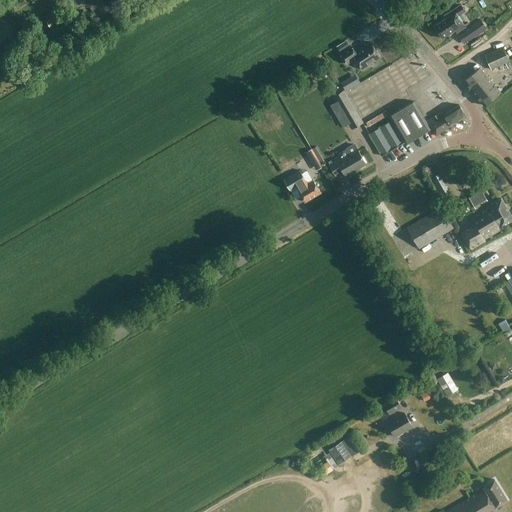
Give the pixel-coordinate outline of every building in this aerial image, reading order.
[(458,16),(465,11),(461,5),(443,16),(445,19),(434,26),(442,38),(455,30),(456,33),(465,27),(458,16)] [(52,31),(64,23),(58,14),(46,21),(52,31)] [(466,43),(486,29),(480,19),(469,26),(470,28),(460,34),(466,43)] [(369,64),(380,57),(370,42),(355,52),(351,46),(339,53),(346,64),(355,59),(362,70),(369,65),(369,64)] [(491,69),(509,61),(502,47),(484,55),(491,69)] [(484,105),(500,92),(480,68),(463,81),(484,105)] [(276,89),(281,98),(288,94),(284,85),(276,89)] [(347,96),(336,103),(351,128),(362,122),(347,96)] [(441,112),(426,122),(414,101),(389,116),(392,121),(392,122),(398,132),(398,131),(405,144),(431,129),(435,135),(451,126),(466,116),(463,112),(459,105),(443,115),(441,112)] [(376,123),(379,128),(369,134),(381,155),(402,142),(396,132),(398,132),(392,122),(390,122),(387,117),(376,123)] [(354,171),(365,164),(354,145),(345,149),(349,155),(341,159),(340,156),(328,163),(335,176),(342,171),(346,178),(355,172),(354,171)] [(318,167),(324,164),(318,154),(313,157),(318,167)] [(295,186),(305,202),(320,193),(313,181),(307,184),(299,170),(283,180),(289,190),(295,186)] [(383,190),(392,184),(389,179),(380,186),(383,190)] [(475,208),(487,202),(484,195),(471,202),(475,208)] [(486,241),(485,240),(503,229),(501,226),(511,219),(511,217),(501,198),(489,206),(468,219),(472,225),(460,232),(471,250),(486,241)] [(468,201),(462,205),(466,213),(473,210),(468,201)] [(419,249),(453,228),(441,207),(406,228),(419,249)] [(498,324),(504,334),(511,329),(505,319),(498,324)] [(447,374),(456,389),(459,387),(450,372),(447,374)] [(453,393),(442,375),(434,380),(445,398),(453,393)] [(385,403),(391,412),(401,407),(395,397),(385,403)] [(404,412),(386,422),(395,438),(413,427),(404,412)] [(328,450),(338,465),(359,452),(349,437),(328,450)] [(332,463),(326,466),(331,473),(336,470),(332,463)] [(487,511),(507,500),(494,480),(482,487),(485,491),(478,495),(476,493),(445,511),(443,511),(442,510),(438,511),(487,511)]
